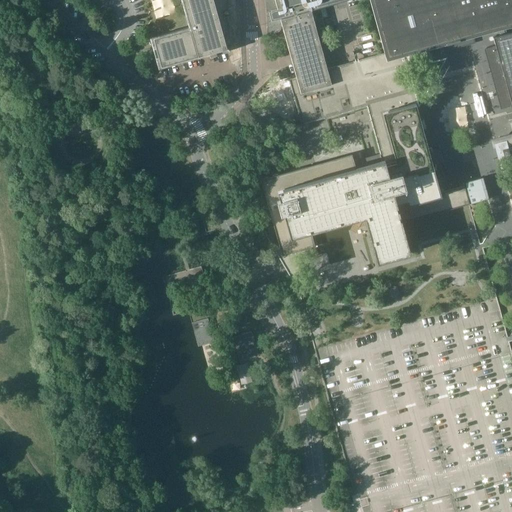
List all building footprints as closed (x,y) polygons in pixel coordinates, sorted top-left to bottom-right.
[(182,0),(191,28),(154,38),(154,40),(143,43),(145,51),(156,48),(157,49),(154,50),(155,57),(159,56),(161,67),(209,54),(210,57),(217,55),(216,52),(227,49),(213,0),(182,0)] [(296,77),(327,69),(322,51),(311,11),(308,1),(310,0),(264,0),(265,1),(265,2),(265,3),(265,4),(266,5),(266,7),(266,8),(266,9),(266,10),(266,12),(266,13),(266,14),(266,15),(266,16),(267,17),(267,18),(267,20),(267,21),(267,22),(267,23),(267,24),(267,25),(267,26),(271,26),(271,27),(271,28),(272,29),(272,30),(273,31),(274,32),(275,32),(276,32),(277,32),(278,32),(279,32),(279,31),(280,31),(280,30),(281,29),(281,28),(281,27),(281,26),(282,26),(291,59),(296,77)] [(481,36),(511,26),(511,0),(369,0),(384,53),(387,61),(410,55),(459,42),(460,44),(482,38),(481,36)] [(511,31),(493,37),(495,45),(487,47),(488,48),(498,83),(504,106),(504,107),(511,105),(511,106),(511,31)] [(410,254),(402,223),(469,204),(467,196),(466,196),(467,197),(464,197),(462,190),(461,188),(439,194),(432,168),(437,167),(436,164),(435,164),(431,151),(432,151),(432,148),(431,148),(427,149),(415,105),(407,79),(413,68),(412,64),(410,55),(387,61),(384,53),(357,61),(327,69),(296,77),(289,79),(291,87),(289,87),(291,94),(293,94),(302,125),(367,107),(382,163),(355,170),(351,156),(262,180),(271,211),(274,210),(276,216),(271,218),(282,255),(282,256),(315,247),(311,232),(365,218),(377,263),(410,254)] [(464,187),(467,196),(469,204),(471,203),(471,204),(489,199),(483,178),(466,182),(467,187),(465,188),(465,187),(464,187)] [(511,511),(511,353),(508,339),(497,301),(481,244),(480,244),(469,204),(402,223),(410,254),(377,263),(365,218),(311,232),(315,247),(282,256),(278,257),(282,263),(293,280),(296,279),(315,349),(353,490),(355,494),(357,494),(359,504),(361,511),(511,511)] [(198,330),(201,341),(205,340),(205,341),(212,339),(206,318),(192,322),(194,331),(198,330)] [(248,336),(236,339),(240,355),(250,353),(256,351),(254,343),(252,335),(248,336)]
